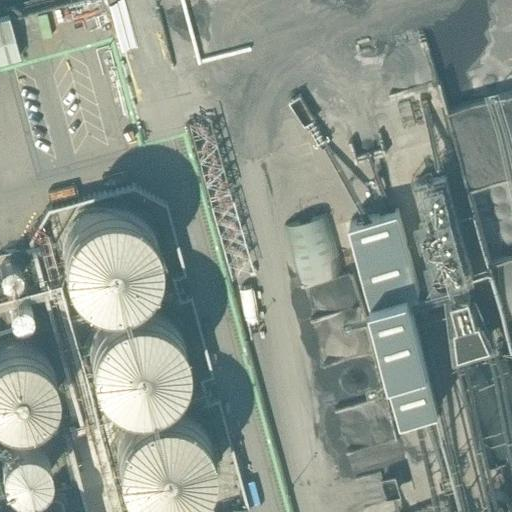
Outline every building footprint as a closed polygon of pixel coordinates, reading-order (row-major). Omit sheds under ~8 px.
[(0,62),(19,57),(7,16),(0,17),(0,62)] [(339,69),(360,65),(359,56),(337,60),(339,69)] [(412,172),(442,285),(475,276),(445,163),(412,172)] [(132,253),(141,215),(128,173),(99,166),(37,185),(49,223),(49,220),(60,255),(96,264),(132,253)] [(351,220),(403,413),(441,403),(412,294),(422,291),(399,207),(351,220)] [(327,212),(284,224),(301,283),(344,271),(327,212)] [(16,256),(17,251),(16,245),(13,240),(8,237),(3,236),(0,236),(0,265),(1,266),(7,265),(13,261),(16,256)] [(87,279),(69,311),(96,365),(117,377),(102,384),(107,395),(115,381),(129,374),(123,371),(151,357),(173,318),(155,282),(124,264),(111,270),(108,269),(87,279)] [(26,306),(27,299),(26,293),(23,289),(19,285),(14,284),(7,285),(3,287),(0,291),(0,306),(1,308),(6,312),(12,314),(18,313),(22,311),(26,306)] [(456,323),(460,350),(492,342),(481,317),(477,318),(471,293),(454,298),(460,322),(456,323)] [(0,414),(11,418),(22,418),(32,415),(41,409),(49,401),(53,391),(55,381),(54,371),(52,363),(49,359),(47,355),(44,352),(35,345),(24,342),(13,341),(2,344),(0,344),(0,414)] [(94,389),(128,501),(216,475),(182,363),(94,389)] [(49,452),(44,445),(36,440),(27,438),(18,440),(10,445),(5,453),(3,462),(5,471),(9,478),(16,483),(24,486),(32,486),(40,482),(46,477),(50,469),(51,460),(49,452)] [(392,453),(375,456),(378,468),(395,465),(392,453)]
